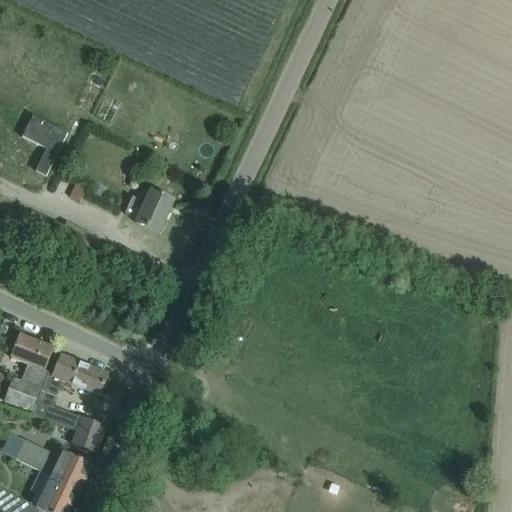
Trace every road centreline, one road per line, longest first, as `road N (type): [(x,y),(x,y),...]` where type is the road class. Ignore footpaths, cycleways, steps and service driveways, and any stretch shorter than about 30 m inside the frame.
road 1 (unclassified): [(152,369),(331,0)]
road 2 (unclassified): [(152,369),(0,297)]
road 3 (unclassified): [(82,511),(152,369)]
